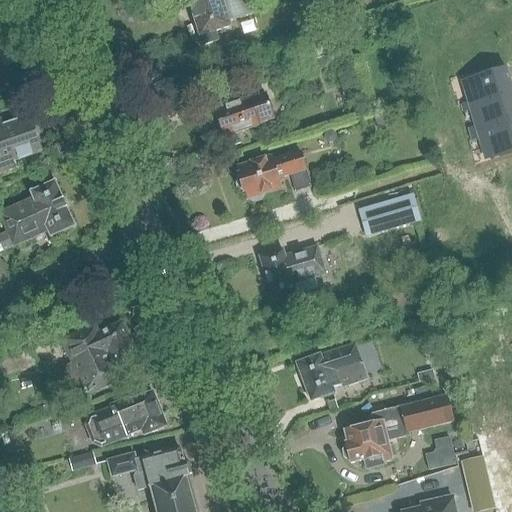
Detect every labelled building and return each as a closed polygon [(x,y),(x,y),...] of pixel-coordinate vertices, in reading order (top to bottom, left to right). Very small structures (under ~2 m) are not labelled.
[(187,0),(198,37),(200,37),(202,45),(218,40),(215,32),(229,28),(228,23),(260,13),(256,0),(187,0)] [(320,67),(339,61),(333,45),(314,51),(320,67)] [(470,100),(472,106),(483,102),(511,93),(511,62),(475,74),(482,96),(470,100)] [(477,122),(479,128),(511,118),(511,93),(483,102),(489,119),(477,122)] [(257,125),(272,120),(264,94),(215,111),(224,138),(225,137),(228,147),(244,142),(241,132),(257,127),(257,125)] [(396,113),(373,118),(375,128),(398,123),(396,113)] [(14,162),(40,153),(28,117),(2,126),(0,120),(0,119),(0,173),(16,168),(14,162)] [(511,118),(479,128),(481,134),(492,131),(499,153),(511,149),(511,118)] [(322,139),(327,144),(334,143),(335,136),(331,131),(324,133),(322,139)] [(294,192),(310,187),(299,153),(271,162),(270,158),(237,168),(239,175),(238,175),(238,176),(236,186),(243,194),(244,194),(245,194),(247,200),(253,203),(262,201),(264,196),(280,191),(277,180),(289,176),(294,192)] [(50,239),(74,229),(54,182),(29,193),(32,200),(0,213),(0,219),(6,234),(0,236),(0,253),(48,233),(50,239)] [(412,195),(357,211),(365,239),(420,223),(412,195)] [(292,285),(324,275),(316,248),(284,258),(282,251),(259,258),(272,303),(295,296),(292,285)] [(114,372),(137,361),(121,325),(98,336),(94,327),(59,343),(70,365),(56,371),(70,401),(83,395),(85,398),(119,382),(114,372)] [(0,348),(0,378),(38,365),(29,338),(0,348)] [(344,387),(366,380),(354,347),(319,357),(319,356),(296,365),(310,402),(333,393),(332,389),(342,385),(344,387)] [(409,370),(392,374),(396,388),(412,385),(409,370)] [(100,448),(140,431),(142,437),(166,428),(152,394),(131,403),(125,400),(108,407),(111,416),(109,417),(102,414),(89,419),(85,427),(92,444),(100,448)] [(369,421),(370,426),(344,433),(347,444),(346,444),(347,447),(343,453),(344,459),(350,462),(350,464),(363,461),(365,470),(383,466),(381,457),(390,455),(387,442),(408,437),(407,434),(453,423),(446,398),(371,416),(369,421)] [(18,428),(0,433),(0,435),(4,447),(22,441),(18,428)] [(134,472),(137,473),(133,477),(136,492),(147,489),(153,511),(194,511),(185,475),(190,474),(186,462),(182,463),(177,448),(133,460),(131,453),(104,461),(109,479),(134,472)] [(67,460),(71,473),(95,466),(91,453),(67,460)] [(453,511),(451,497),(420,505),(421,509),(406,511),(453,511)]
